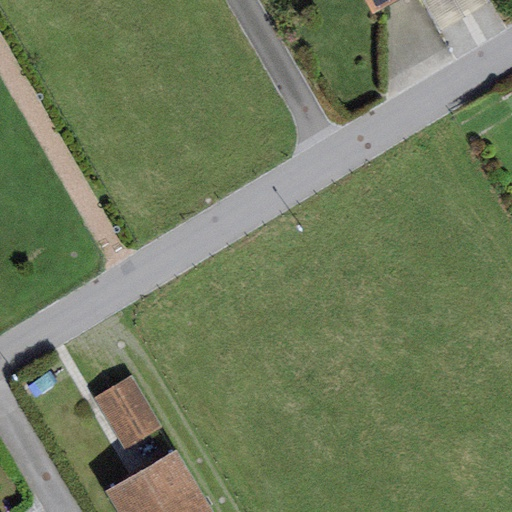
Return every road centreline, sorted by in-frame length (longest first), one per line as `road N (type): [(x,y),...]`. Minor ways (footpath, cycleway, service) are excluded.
road 1 (residential): [(511,51),(0,357)]
road 2 (unknown): [(240,0),(333,158)]
